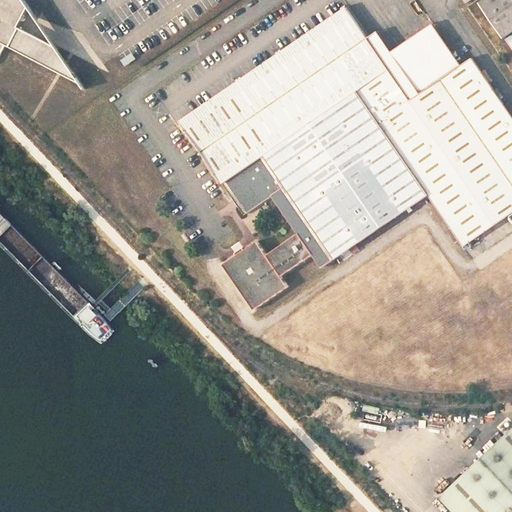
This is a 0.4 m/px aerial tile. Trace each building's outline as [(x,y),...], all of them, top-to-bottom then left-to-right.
[(26,0),(0,0),(0,57),(6,46),(10,48),(19,29),(31,6),(26,0)] [(511,0),(480,0),(477,3),(506,45),(511,40),(511,0)] [(321,260),(425,188),(459,239),(511,204),(511,118),(468,54),(458,61),(416,89),(407,96),(364,34),(344,5),(179,117),(242,208),(271,189),(296,225),(265,245),(256,233),(244,241),(238,245),(225,254),(256,299),(289,276),(283,267),(312,247),(321,260)] [(430,20),(388,48),(416,89),(458,61),(430,20)] [(364,34),(407,96),(416,89),(388,48),(374,28),(364,34)] [(58,46),(19,29),(10,48),(80,78),(58,46)] [(127,66),(137,58),(132,51),(122,60),(127,66)] [(238,245),(244,241),(241,237),(235,242),(238,245)] [(511,511),(511,430),(440,500),(451,511),(511,511)]
